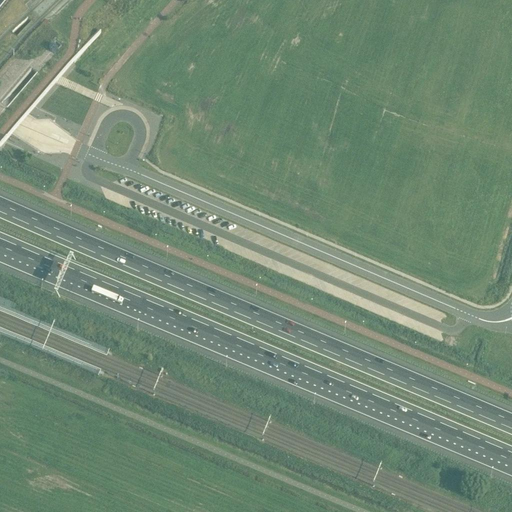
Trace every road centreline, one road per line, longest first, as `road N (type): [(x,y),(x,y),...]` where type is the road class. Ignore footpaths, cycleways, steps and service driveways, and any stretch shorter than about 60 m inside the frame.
road 1 (motorway): [(511,421),(0,204)]
road 2 (motorway): [(0,242),(511,456)]
road 3 (unclassified): [(511,319),(480,320),(126,169)]
road 4 (unclassified): [(126,169),(140,135),(127,115),(109,120),(92,156)]
